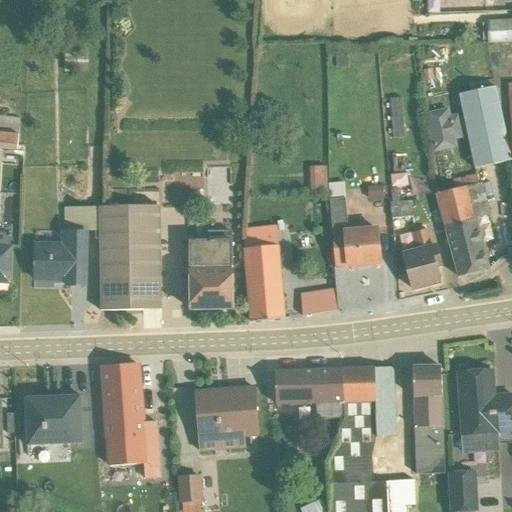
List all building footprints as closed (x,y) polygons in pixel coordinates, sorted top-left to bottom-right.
[(486,45),(511,44),(511,20),(486,22),(486,45)] [(465,53),(470,82),(490,77),(485,49),(465,53)] [(457,96),(473,171),(511,162),(495,88),(457,96)] [(392,140),(404,139),(401,99),(389,100),(392,140)] [(432,154),(456,149),(455,141),(462,139),(457,115),(449,116),(448,109),(424,114),(432,154)] [(18,118),(0,117),(0,150),(16,151),(18,118)] [(479,185),(476,175),(451,181),(454,191),(435,196),(458,278),(487,271),(488,270),(475,220),(489,215),(481,185),(479,185)] [(343,184),(327,185),(334,268),(379,264),(376,228),(346,231),(344,200),(341,201),(340,197),(344,196),(343,184)] [(367,188),(368,201),(384,200),(383,187),(367,188)] [(397,190),(391,191),(391,204),(389,204),(390,219),(412,218),(411,203),(398,203),(397,190)] [(98,209),(100,312),(160,311),(158,208),(98,209)] [(98,209),(63,210),(63,231),(98,232),(98,209)] [(411,290),(438,283),(435,270),(441,268),(435,245),(432,246),(427,230),(411,235),(415,250),(402,254),(411,290)] [(232,310),(230,233),(207,232),(206,242),(189,242),(190,311),(232,310)] [(34,244),(33,280),(66,281),(66,287),(84,287),(85,233),(61,233),(60,244),(34,244)] [(0,283),(8,284),(10,236),(0,235),(0,283)] [(283,320),(276,248),(243,251),(250,324),(283,320)] [(303,315),(337,311),(334,290),(299,295),(303,315)] [(136,365),(102,368),(109,468),(136,467),(138,481),(160,479),(160,465),(157,422),(143,423),(136,365)] [(376,437),(395,438),(396,437),(393,369),(392,368),(375,369),(374,370),(376,437)] [(439,368),(412,369),(414,430),(442,429),(439,368)] [(313,421),(343,420),(342,370),(274,373),(276,408),(313,407),(313,421)] [(374,370),(342,370),(343,420),(343,422),(324,464),(326,511),(405,511),(405,508),(414,507),(414,482),(372,484),(372,457),(376,437),(374,370)] [(497,454),(496,435),(511,433),(511,394),(493,395),(491,372),(457,375),(463,456),(497,454)] [(195,394),(200,454),(245,450),(244,439),(257,438),(253,389),(195,394)] [(25,399),(27,447),(81,445),(79,397),(25,399)] [(444,475),(442,429),(414,430),(416,476),(444,475)] [(477,511),(475,472),(446,474),(448,511),(477,511)] [(200,477),(177,478),(179,505),(181,505),(181,511),(200,511),(200,504),(202,504),(200,477)]
